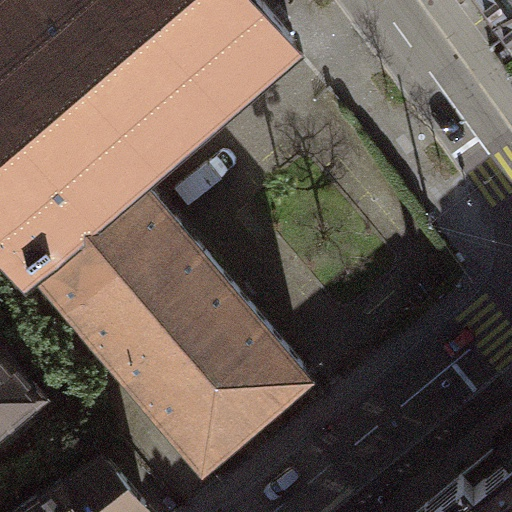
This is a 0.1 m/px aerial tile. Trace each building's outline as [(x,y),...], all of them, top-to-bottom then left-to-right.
[(294,36),(263,0),(0,0),(0,229),(26,261),(34,254),(138,167),(294,36)] [(492,0),(499,9),(510,0),(492,0)] [(511,0),(510,0),(499,9),(511,27),(511,0)] [(138,167),(34,254),(204,454),(308,367),(138,167)] [(0,422),(40,388),(0,341),(0,422)] [(511,511),(511,431),(461,474),(492,511),(511,511)] [(133,511),(148,500),(103,447),(11,511),(133,511)] [(492,511),(461,474),(414,511),(492,511)]
